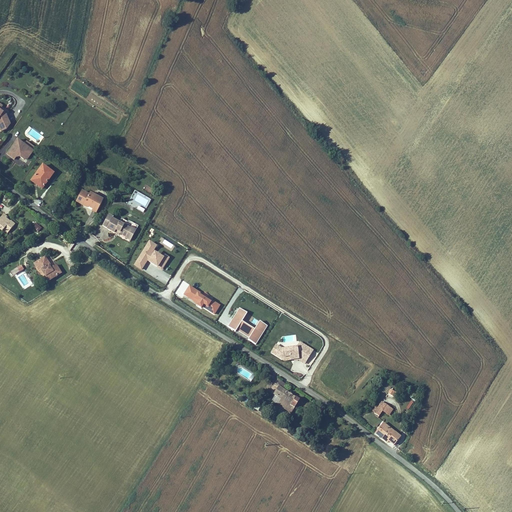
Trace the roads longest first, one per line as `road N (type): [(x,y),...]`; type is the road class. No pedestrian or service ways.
road 1 (residential): [(162,298),(192,253),(330,339),(302,386)]
road 2 (tertiary): [(302,386),(459,511)]
road 3 (tertiary): [(0,182),(162,298)]
road 4 (tertiary): [(162,298),(302,386)]
